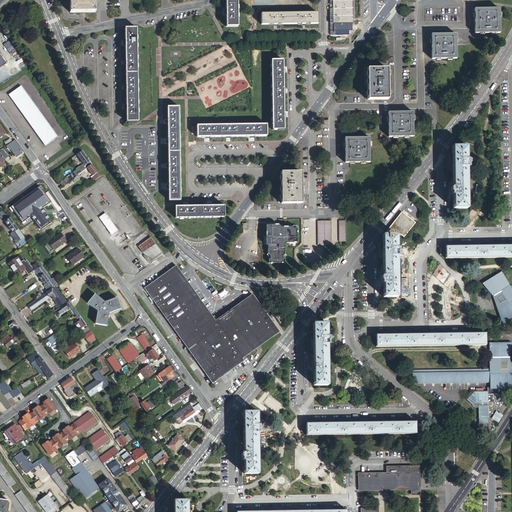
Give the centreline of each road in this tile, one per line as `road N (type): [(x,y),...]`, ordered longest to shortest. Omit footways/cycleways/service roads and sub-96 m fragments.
road 1 (residential): [(394,0),(202,261)]
road 2 (residential): [(57,34),(130,181),(202,261)]
road 3 (residential): [(40,171),(145,318)]
road 4 (residential): [(57,34),(205,0)]
road 5 (residential): [(352,500),(354,462),(449,459)]
road 6 (residential): [(145,318),(220,424)]
road 7 (residential): [(229,500),(352,500)]
road 8 (residential): [(303,409),(414,411),(421,404)]
